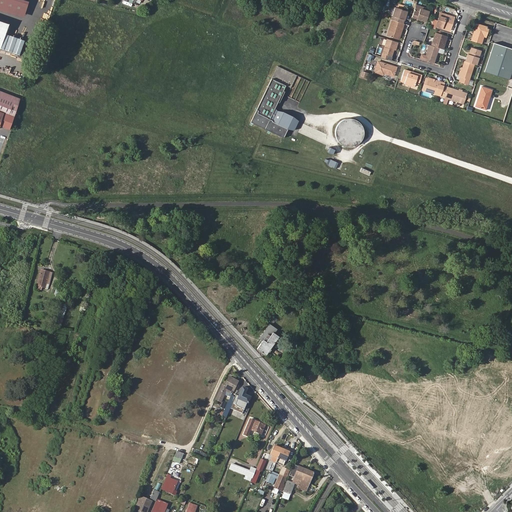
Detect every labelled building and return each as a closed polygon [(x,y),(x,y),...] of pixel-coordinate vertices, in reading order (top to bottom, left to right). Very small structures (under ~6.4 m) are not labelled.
[(29,2),(22,0),(0,0),(0,10),(25,18),(29,2)] [(428,11),(414,6),(411,16),(425,21),(428,11)] [(407,10),(395,7),(391,19),(403,22),(407,10)] [(448,28),(451,18),(444,16),(445,13),(439,11),(435,24),(448,28)] [(403,22),(391,19),(386,34),(397,38),(399,31),(400,32),(403,22)] [(470,39),(481,43),(484,34),(485,34),(487,31),(486,31),(486,29),(488,28),(486,23),(485,24),(482,23),(479,26),(478,22),(474,21),(472,26),(476,27),(476,31),(473,31),(470,39)] [(436,33),(432,45),(438,47),(440,48),(442,41),(444,42),(446,36),(436,33)] [(397,41),(388,38),(382,57),(389,59),(390,55),(393,56),(397,41)] [(418,57),(433,62),(438,47),(432,45),(427,43),(424,54),(420,53),(418,57)] [(511,48),(492,43),(483,72),(509,80),(511,69),(511,48)] [(475,64),(477,64),(481,50),(472,46),(470,54),(468,53),(465,61),(475,64)] [(375,72),(383,74),(384,73),(393,76),(396,67),(378,61),(375,72)] [(458,80),(468,84),(475,64),(465,61),(458,80)] [(400,81),(403,82),(404,83),(413,86),(414,81),(418,83),(421,75),(417,73),(417,74),(413,73),(412,74),(410,73),(410,71),(403,69),(400,81)] [(287,97),(299,102),(309,81),(296,75),(287,97)] [(441,96),(444,97),(444,96),(447,85),(444,85),(445,82),(440,80),(440,82),(434,80),(434,79),(428,78),(424,90),(441,95),(441,96)] [(287,86),(272,80),(253,121),(267,128),(286,137),(290,129),(271,120),(281,99),(287,86)] [(447,85),(444,96),(462,102),(466,91),(447,85)] [(487,98),(489,99),(492,91),(482,87),(475,107),(484,110),(485,109),(484,104),(487,98)] [(0,126),(10,129),(20,99),(0,90),(0,126)] [(337,141),(340,144),(344,146),(349,147),(354,146),(358,143),(361,140),(363,135),(363,131),(362,126),(359,122),(355,120),(350,118),(346,118),(341,120),(338,123),(335,127),(334,132),(335,136),(337,141)] [(361,167),(359,171),(369,176),(370,172),(361,167)] [(50,273),(41,271),(37,287),(45,289),(45,287),(49,274),(50,273)] [(267,342),(273,333),(268,330),(262,339),(264,340),(267,342)] [(264,340),(258,350),(267,355),(280,337),(273,333),(267,342),(264,340)] [(427,338),(425,344),(446,351),(448,345),(427,338)] [(359,384),(361,378),(353,376),(351,382),(359,384)] [(221,403),(222,403),(227,393),(231,394),(234,392),(238,382),(229,378),(225,386),(223,385),(216,401),(221,403)] [(235,398),(230,409),(242,413),(246,404),(247,405),(250,398),(249,397),(244,395),(245,394),(246,389),(242,387),(237,399),(235,398)] [(226,418),(228,415),(230,409),(235,398),(231,396),(222,417),(226,418)] [(248,437),(251,431),(261,435),(266,425),(250,419),(243,435),(248,437)] [(511,430),(497,423),(489,437),(509,447),(511,441),(511,430)] [(455,434),(484,445),(486,437),(458,427),(455,434)] [(271,461),(276,463),(278,459),(281,449),(275,447),(271,456),(273,457),(271,461)] [(281,449),(278,459),(286,462),(289,453),(281,449)] [(468,486),(504,456),(499,450),(463,480),(468,486)] [(172,462),(180,464),(182,453),(175,451),(172,462)] [(257,470),(260,472),(262,472),(266,462),(261,460),(257,470)] [(229,470),(252,479),(256,469),(251,468),(249,471),(232,464),(229,470)] [(309,484),(314,473),(294,466),(290,477),(302,481),(301,483),(307,485),(308,484),(309,484)] [(280,475),(275,489),(281,492),(287,475),(288,471),(283,469),(281,475),(280,475)] [(257,470),(249,490),(252,491),(253,490),(260,472),(257,470)] [(170,479),(165,489),(172,492),(177,482),(170,479)] [(454,484),(461,493),(466,488),(460,480),(454,484)] [(160,493),(155,490),(151,500),(156,502),(160,493)] [(267,511),(272,495),(267,494),(263,511),(267,511)] [(146,505),(148,501),(143,499),(141,498),(135,511),(138,511),(146,511),(149,506),(146,505)] [(153,511),(154,511),(164,511),(168,505),(160,502),(157,507),(155,506),(153,511)]
